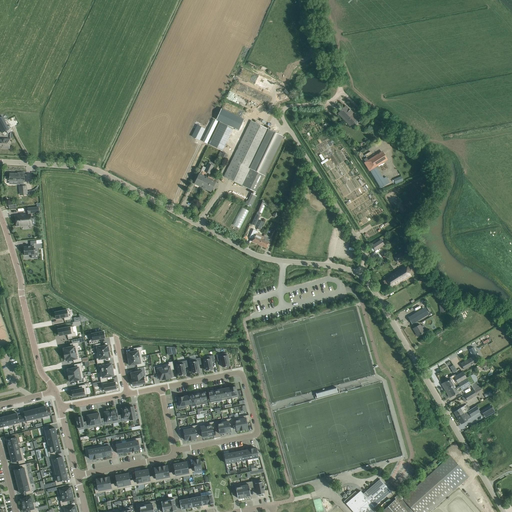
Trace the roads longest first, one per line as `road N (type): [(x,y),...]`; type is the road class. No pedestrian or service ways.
road 1 (unclassified): [(358,274),(255,256),(93,169),(0,161)]
road 2 (unclassified): [(503,511),(358,274)]
road 3 (unclassified): [(358,274),(361,247),(281,112),(320,101),(339,83)]
road 4 (residential): [(161,387),(239,373),(257,429),(175,452)]
road 5 (residential): [(54,391),(40,372),(0,218)]
road 6 (track): [(310,0),(339,83),(389,126)]
